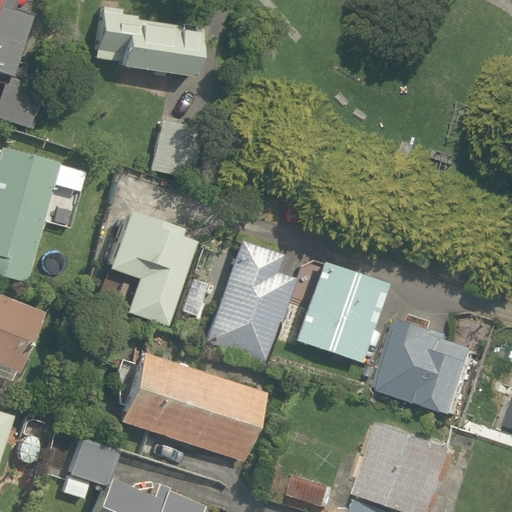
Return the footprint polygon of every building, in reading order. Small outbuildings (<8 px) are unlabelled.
[(0,0),(0,41),(11,3),(0,0)] [(91,6),(84,62),(180,73),(187,18),(91,6)] [(3,77),(0,83),(0,118),(16,125),(31,88),(3,77)] [(0,275),(19,281),(51,164),(0,150),(0,275)] [(116,306),(159,322),(189,234),(168,227),(173,212),(119,193),(93,264),(127,276),(116,306)] [(260,353),(297,258),(236,234),(198,329),(260,353)] [(351,361),(380,281),(315,258),(286,337),(351,361)] [(0,375),(5,377),(31,311),(0,299),(0,375)] [(388,322),(369,389),(449,412),(468,345),(388,322)] [(126,342),(101,414),(232,459),(257,387),(126,342)] [(408,511),(425,511),(448,452),(377,424),(351,490),(408,511)] [(23,473),(35,437),(16,431),(5,467),(23,473)] [(111,449),(73,435),(60,469),(89,480),(75,511),(194,511),(198,504),(147,482),(141,494),(101,476),(111,449)] [(291,472),(286,491),(330,502),(334,483),(291,472)] [(83,483),(59,473),(51,491),(76,501),(83,483)] [(380,511),(355,501),(350,511),(380,511)]
